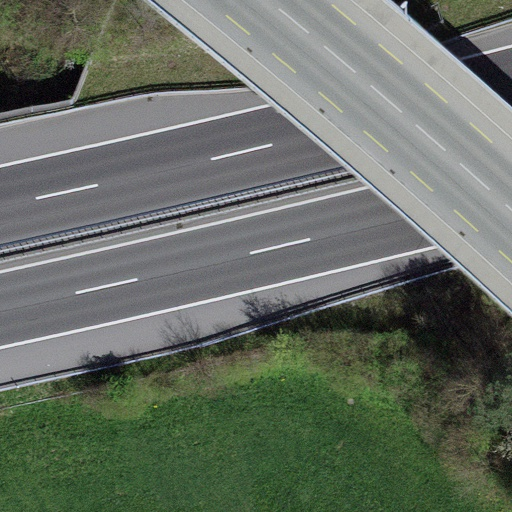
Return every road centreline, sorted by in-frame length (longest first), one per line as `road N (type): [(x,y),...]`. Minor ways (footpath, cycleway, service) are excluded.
road 1 (motorway): [(511,84),(0,205)]
road 2 (motorway): [(0,311),(511,193)]
road 3 (tertiary): [(511,213),(266,0)]
